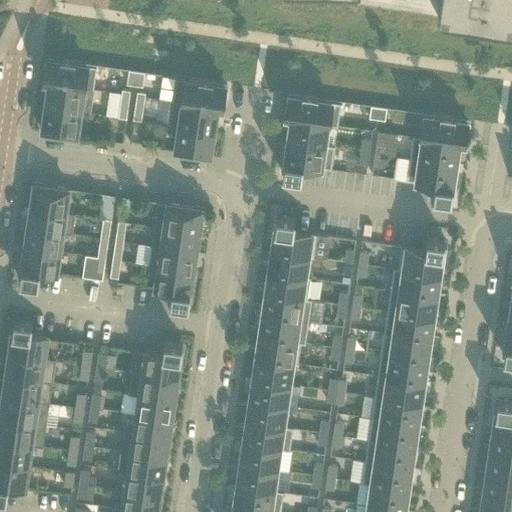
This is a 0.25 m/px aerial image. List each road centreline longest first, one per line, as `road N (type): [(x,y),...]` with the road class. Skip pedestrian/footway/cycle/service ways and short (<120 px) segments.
road 1 (residential): [(194,511),(235,190)]
road 2 (residential): [(489,229),(442,511)]
road 3 (residential): [(235,190),(0,151)]
